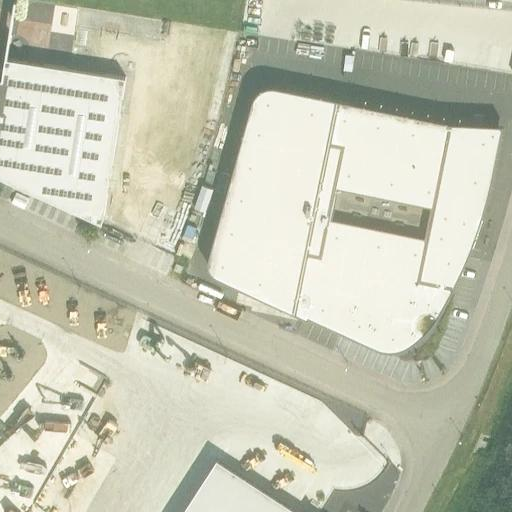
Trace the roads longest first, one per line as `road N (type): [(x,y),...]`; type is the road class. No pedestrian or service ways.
road 1 (unclassified): [(449,432),(0,226)]
road 2 (unknown): [(511,113),(271,77),(250,84),(232,145)]
road 3 (unclassified): [(511,263),(449,432)]
